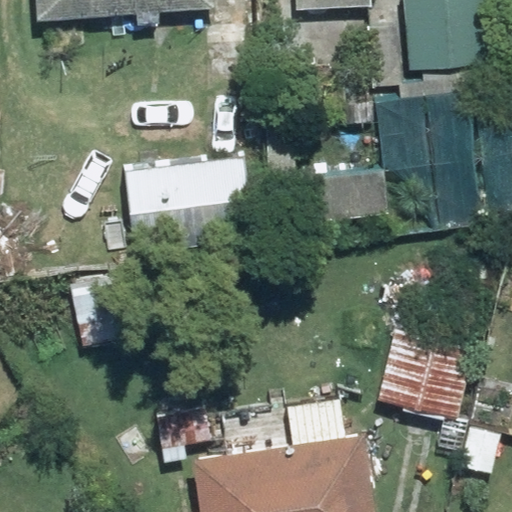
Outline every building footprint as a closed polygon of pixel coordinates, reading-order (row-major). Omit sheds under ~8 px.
[(203,0),(24,0),(26,20),(128,12),(130,22),(152,20),(151,10),(204,6),(203,0)] [(469,0),(392,0),(403,69),(476,65),(469,0)] [(511,220),(511,115),(506,68),(393,83),(399,128),(371,132),(376,164),(306,173),(312,220),(395,209),(398,235),(511,220)] [(237,162),(115,167),(119,242),(241,236),(237,162)] [(124,281),(68,285),(72,344),(128,341),(124,281)] [(470,338),(384,322),(369,401),(455,417),(470,338)] [(280,443),(181,454),(188,510),(167,511),(370,511),(362,432),(333,436),(329,397),(275,403),(280,443)] [(503,426),(468,417),(456,466),(490,474),(503,426)]
